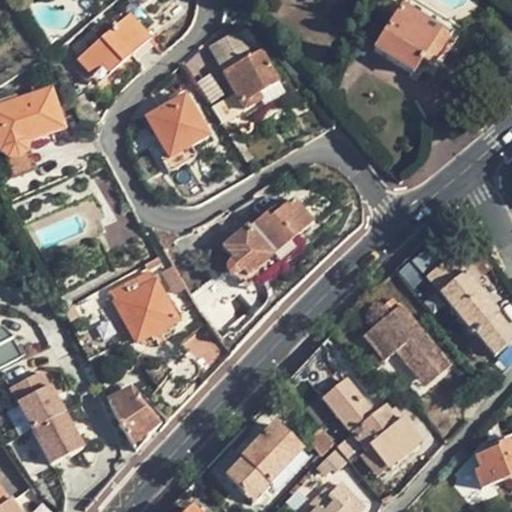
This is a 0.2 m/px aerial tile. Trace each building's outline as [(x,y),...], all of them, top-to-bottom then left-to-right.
[(408,0),(407,0),(401,9),(448,40),(453,43),(459,32),(408,0)] [(430,68),(448,40),(401,9),(375,51),(411,76),(421,62),(430,68)] [(369,14),(361,11),(358,21),(365,23),(369,14)] [(98,42),(78,59),(95,80),(100,85),(151,39),(130,15),(114,30),(107,22),(93,34),(98,42)] [(238,34),(211,50),(243,113),(261,103),(264,107),(277,100),(279,97),(280,89),(261,54),(251,59),(238,34)] [(210,74),(198,81),(211,103),(223,96),(210,74)] [(0,92),(0,107),(18,102),(14,88),(0,92)] [(25,152),(27,141),(63,129),(50,92),(18,102),(0,107),(0,142),(5,157),(9,157),(19,156),(25,152)] [(171,165),(209,143),(187,103),(148,125),(171,165)] [(37,170),(27,141),(25,152),(19,156),(9,157),(5,157),(13,179),(37,170)] [(0,211),(24,258),(33,253),(16,221),(0,191),(0,211)] [(312,223),(292,200),(279,211),(275,207),(249,228),(248,226),(222,248),(232,260),(227,265),(226,268),(228,273),(230,276),(235,277),(238,277),(243,273),(248,277),(273,257),(272,256),(312,223)] [(453,254),(426,277),(472,334),(475,333),(493,356),(511,340),(511,336),(496,316),(497,314),(474,287),(478,284),(453,254)] [(174,295),(184,290),(171,267),(161,273),(174,295)] [(136,343),(178,322),(151,270),(109,291),(136,343)] [(423,307),(404,283),(391,294),(400,306),(364,335),(384,360),(396,351),(417,377),(443,356),(410,317),(423,307)] [(0,366),(21,358),(4,316),(0,317),(0,366)] [(226,345),(207,321),(181,342),(202,371),(226,345)] [(324,364),(299,386),(314,401),(338,379),(324,364)] [(7,388),(52,464),(87,444),(42,368),(7,388)] [(420,442),(401,419),(398,422),(391,412),(385,407),(374,415),(346,382),(323,400),(365,449),(368,447),(388,469),(420,442)] [(130,386),(108,398),(133,448),(160,424),(138,401),(141,396),(130,386)] [(396,409),(391,412),(398,422),(401,419),(402,417),(396,409)] [(273,426),(241,459),(243,461),(236,468),(228,460),(218,469),(253,503),(301,452),(273,426)] [(318,430),(305,440),(320,457),(332,447),(318,430)] [(480,470),(475,472),(480,487),(511,475),(511,440),(498,445),(500,448),(475,458),(480,470)] [(378,477),(388,469),(368,447),(365,449),(359,455),(378,477)] [(332,468),(342,459),(335,451),(324,460),(332,468)] [(345,464),(342,459),(332,468),(336,473),(345,464)] [(315,510),(313,511),(358,511),(363,508),(341,484),(330,495),(324,490),(309,505),(315,510)] [(0,510),(10,503),(1,490),(0,490),(0,510)] [(0,511),(18,511),(12,502),(10,503),(0,510),(0,511)]
